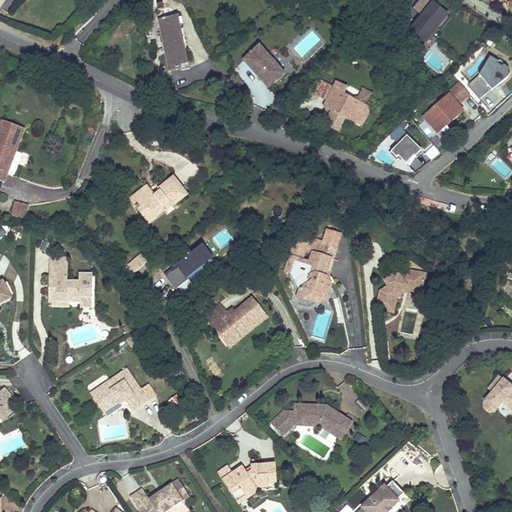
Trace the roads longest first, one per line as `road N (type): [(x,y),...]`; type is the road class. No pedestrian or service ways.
road 1 (unclassified): [(0,34),(152,102),(413,188)]
road 2 (residential): [(428,396),(333,365),(297,367),(182,449),(86,469)]
road 3 (unknown): [(220,425),(161,286)]
road 4 (residential): [(511,100),(413,188)]
road 5 (unknown): [(360,374),(340,248)]
road 6 (residential): [(472,511),(428,396)]
